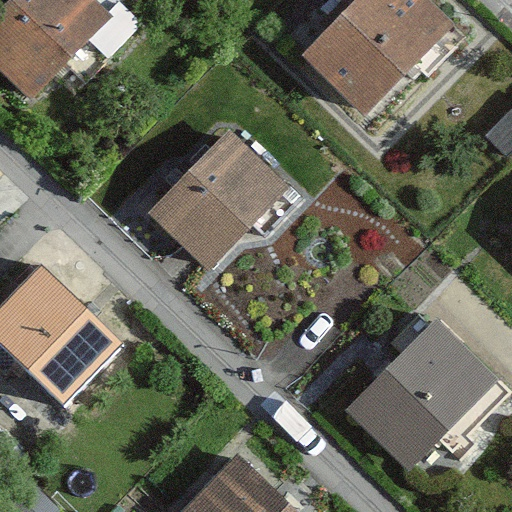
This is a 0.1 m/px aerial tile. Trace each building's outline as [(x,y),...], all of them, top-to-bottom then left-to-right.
[(108,20),(87,0),(14,0),(0,15),(0,71),(32,101),(68,63),(91,85),(145,29),(121,6),(108,20)] [(440,36),(402,0),(359,0),(355,5),(349,0),(342,0),(323,21),(332,28),(307,54),(370,113),(408,73),(419,83),(457,42),(445,30),(440,36)] [(511,166),(511,118),(486,148),(509,169),(511,166)] [(283,188),(223,133),(149,214),(209,268),(237,237),(261,258),(317,198),(293,176),(283,188)] [(126,349),(34,264),(0,300),(0,377),(13,363),(66,413),(126,349)] [(494,382),(432,324),(347,414),(407,471),(439,436),(455,451),(511,390),(511,387),(500,376),(494,382)] [(0,455),(0,511),(57,511),(0,455)] [(293,511),(235,458),(184,511),(293,511)]
